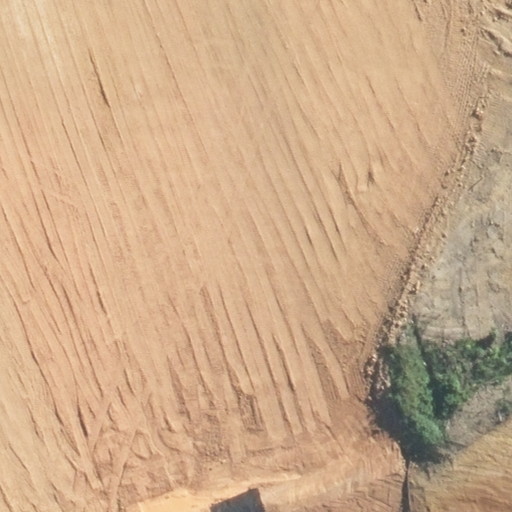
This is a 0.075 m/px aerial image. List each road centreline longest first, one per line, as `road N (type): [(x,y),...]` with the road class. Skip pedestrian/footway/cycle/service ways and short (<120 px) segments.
road 1 (residential): [(336,0),(485,361)]
road 2 (residential): [(0,100),(128,183),(266,177)]
